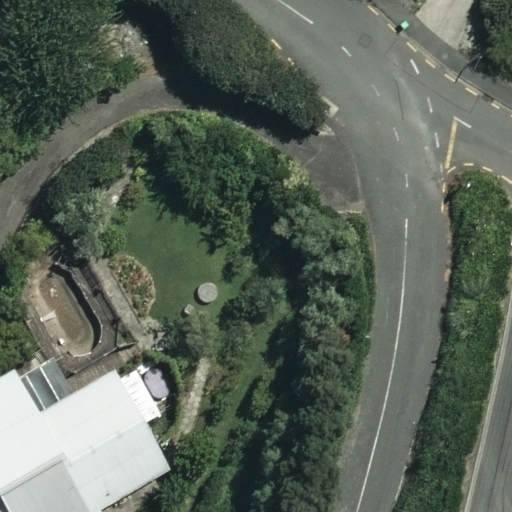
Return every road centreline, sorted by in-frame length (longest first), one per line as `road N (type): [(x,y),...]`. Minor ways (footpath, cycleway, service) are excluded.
road 1 (residential): [(357,511),(400,323),(404,247),(397,172),(376,111),(315,27)]
road 2 (residential): [(511,153),(315,27)]
